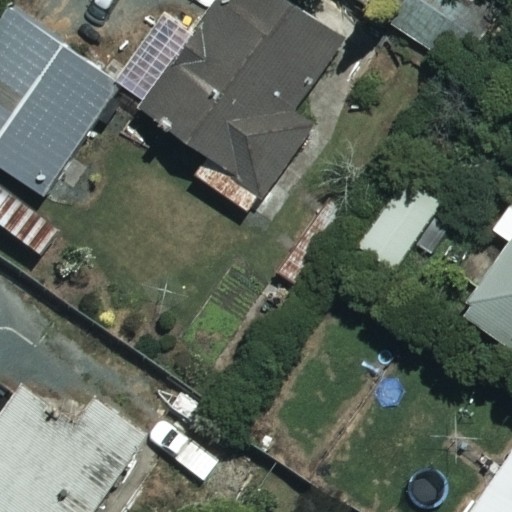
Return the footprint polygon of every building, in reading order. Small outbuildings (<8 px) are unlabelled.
[(201,169),(256,213),(325,125),(302,108),(358,37),(312,0),(215,0),(138,97),(212,156),(201,169)] [(465,0),(411,0),(397,28),(440,50),(465,0)] [(124,81),(17,8),(0,32),(0,158),(48,191),(124,81)] [(445,199),(410,177),(368,244),(403,266),(445,199)] [(59,234),(0,189),(0,229),(40,260),(59,234)] [(511,209),(500,229),(511,236),(511,249),(470,316),(511,342),(511,209)] [(0,511),(122,511),(181,431),(150,409),(135,430),(96,401),(76,428),(4,376),(0,380),(0,511)] [(511,511),(511,459),(476,511),(511,511)]
